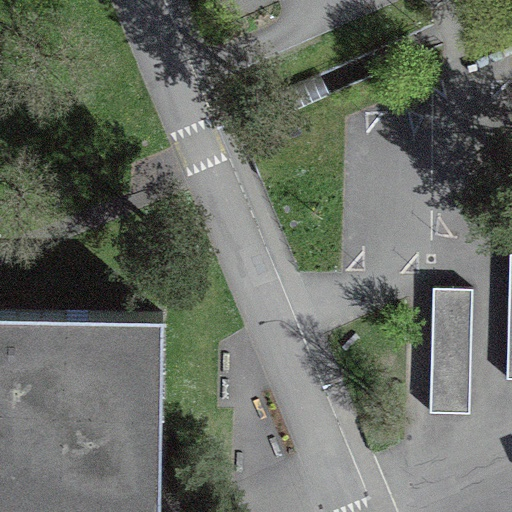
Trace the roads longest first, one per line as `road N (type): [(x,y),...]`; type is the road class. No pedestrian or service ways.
road 1 (residential): [(144,0),(195,148),(350,511)]
road 2 (unknown): [(277,341),(358,304),(388,279),(418,226),(418,203),(457,203),(473,213),(476,230),(477,413),(492,472)]
road 3 (track): [(175,90),(372,0)]
